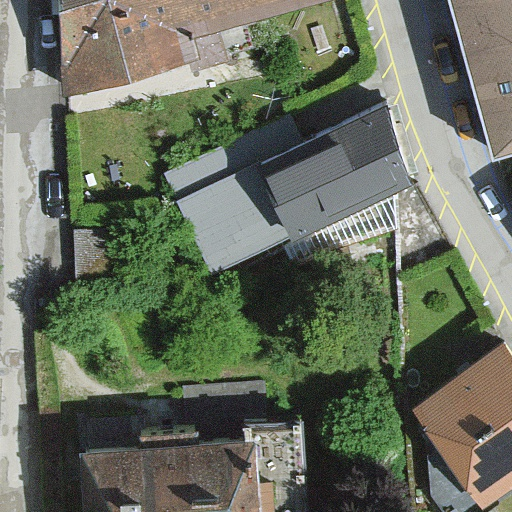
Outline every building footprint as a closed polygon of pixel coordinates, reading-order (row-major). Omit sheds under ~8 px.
[(359,0),(66,0),(71,99),(210,71),(204,42),(360,1),(359,0)] [(511,0),(457,0),(496,141),(511,136),(511,0)] [(378,84),(246,145),(294,246),(425,185),(378,84)] [(511,479),(511,346),(505,338),(415,404),(485,499),(511,479)] [(299,511),(291,406),(65,424),(72,511),(299,511)]
